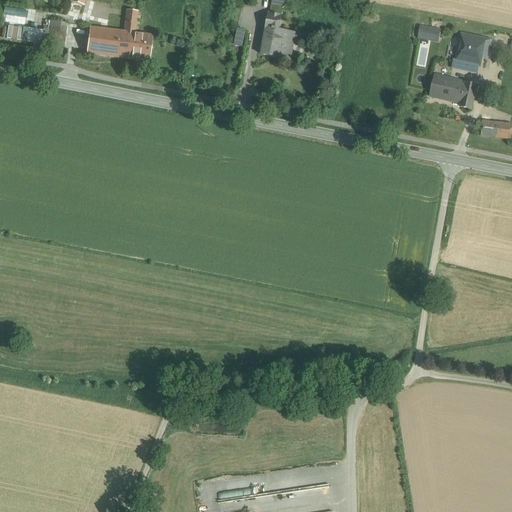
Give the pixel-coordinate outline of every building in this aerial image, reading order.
[(70,0),(69,8),(82,12),(85,0),(70,0)] [(124,32),(90,28),(87,54),(132,60),(135,34),(138,12),(127,10),(124,32)] [(282,16),(270,14),(267,29),(269,29),(264,56),(284,59),(286,44),(299,47),(301,35),(279,30),(282,16)] [(8,25),(6,39),(65,47),(68,23),(51,21),(50,31),(8,25)] [(440,31),(420,27),(418,38),(438,42),(440,31)] [(236,45),(243,47),(247,30),(239,28),(236,45)] [(153,36),(135,34),(132,60),(149,62),(153,36)] [(492,42),(461,35),(453,67),(460,69),(461,63),(478,67),(480,58),(487,60),(492,42)] [(18,40),(17,47),(35,50),(36,43),(18,40)] [(477,86),(435,75),(430,97),(461,104),(460,107),(472,110),(477,86)] [(511,134),(511,124),(482,121),(481,136),(511,140),(511,134)] [(380,490),(381,466),(372,465),(372,490),(380,490)]
